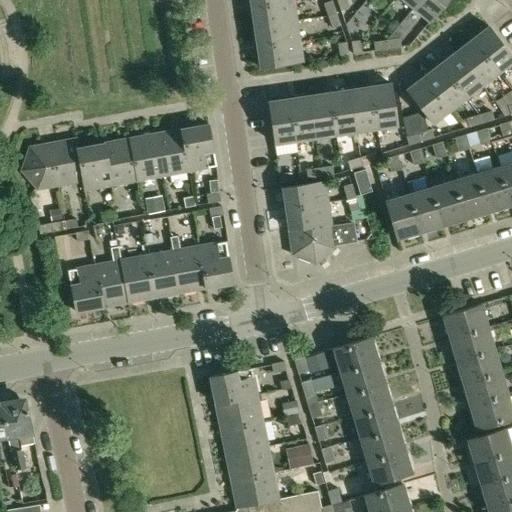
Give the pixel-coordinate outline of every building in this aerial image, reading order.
[(331,0),(323,3),(328,16),(336,12),(331,0)] [(349,7),(346,0),(337,0),(341,10),(349,7)] [(430,21),(447,0),(420,0),(414,8),(430,21)] [(294,1),(252,7),(255,27),(297,21),(294,1)] [(336,12),(328,16),(332,28),(341,25),(336,12)] [(255,27),(258,48),(300,42),(297,21),(255,27)] [(511,56),(489,26),(472,39),(498,71),(511,60),(511,56)] [(400,38),(393,39),(387,40),(389,49),(402,47),(400,38)] [(472,39),(456,51),(481,84),(498,71),(472,39)] [(352,42),(354,54),(363,53),(361,40),(352,42)] [(389,49),(387,40),(374,42),(376,51),(389,49)] [(303,62),(300,42),(258,48),(261,68),(303,62)] [(338,44),(340,56),(349,55),(347,42),(338,44)] [(481,84),(456,51),(439,63),(465,96),(481,84)] [(439,63),(423,76),(448,109),(465,96),(439,63)] [(432,121),(448,109),(423,76),(407,88),(432,121)] [(390,83),(370,86),(377,128),(397,125),(390,83)] [(377,128),(370,86),(350,90),(356,131),(377,128)] [(350,90),(329,93),(336,135),(356,131),(350,90)] [(336,135),(329,93),(309,96),(316,138),(336,135)] [(309,96),(289,100),(295,141),(316,138),(309,96)] [(275,144),(295,141),(289,100),(268,103),(275,144)] [(491,110),(479,114),(482,123),(494,120),(491,110)] [(422,112),(402,118),(405,136),(418,132),(421,141),(434,137),(431,128),(426,130),(422,112)] [(479,114),(466,119),(469,127),(482,123),(479,114)] [(503,138),(511,135),(511,131),(509,121),(499,124),(503,138)] [(207,124),(182,129),(189,170),(215,165),(207,124)] [(481,144),(491,141),(487,128),(477,131),(481,144)] [(163,175),(189,170),(182,129),(156,133),(163,175)] [(418,132),(405,136),(408,145),(421,141),(418,132)] [(130,138),(137,179),(163,175),(156,133),(130,138)] [(458,151),(469,148),(465,134),(454,137),(458,151)] [(83,189),(85,189),(78,147),(76,138),(50,143),(58,184),(81,180),(83,189)] [(111,184),(137,179),(130,138),(104,143),(111,184)] [(436,158),(446,155),(441,141),(432,144),(436,158)] [(58,184),(50,143),(29,147),(21,170),(37,188),(58,184)] [(111,184),(104,143),(78,147),(85,189),(111,184)] [(413,165),(423,162),(419,148),(409,150),(413,165)] [(360,157),(362,166),(375,162),(373,153),(360,157)] [(391,171),(401,168),(397,155),(387,157),(391,171)] [(350,170),(362,166),(360,157),(347,161),(350,170)] [(511,162),(498,166),(510,204),(511,203),(511,162)] [(332,165),(319,167),(321,176),(334,174),(332,165)] [(476,173),(487,211),(510,204),(498,166),(476,173)] [(308,178),(321,176),(319,167),(307,169),(308,178)] [(359,196),(372,192),(365,169),(353,173),(359,196)] [(294,181),(292,173),(280,175),(281,183),(294,181)] [(476,173),(453,180),(465,218),(487,211),(476,173)] [(216,180),(208,180),(209,193),(218,192),(216,180)] [(465,218),(453,180),(430,187),(442,225),(465,218)] [(282,188),(285,208),(327,202),(324,181),(282,188)] [(343,186),(346,198),(356,196),(352,183),(343,186)] [(430,187),(408,194),(419,232),(442,225),(430,187)] [(210,193),(205,194),(207,203),(219,201),(218,192),(210,193)] [(419,232),(408,194),(385,201),(397,239),(419,232)] [(193,196),(183,198),(185,207),(195,205),(193,196)] [(359,209),(356,196),(346,198),(350,211),(359,209)] [(162,199),(145,202),(148,214),(165,211),(162,199)] [(285,208),(289,229),(330,223),(327,202),(285,208)] [(141,205),(128,208),(130,217),(143,215),(141,205)] [(222,214),(220,206),(208,208),(209,217),(211,216),(213,229),(222,227),(219,215),(222,214)] [(65,230),(63,221),(60,208),(49,210),(52,223),(38,226),(40,235),(65,230)] [(114,219),(113,211),(101,213),(103,221),(114,219)] [(76,218),(63,221),(65,230),(78,227),(76,218)] [(330,223),(289,229),(293,255),(313,262),(318,262),(334,249),(334,245),(355,242),(353,224),(331,227),(330,223)] [(88,229),(75,233),(77,242),(90,239),(88,229)] [(152,233),(143,234),(144,243),(153,242),(152,233)] [(170,237),(172,251),(180,292),(206,288),(198,247),(180,250),(177,235),(170,237)] [(225,242),(198,247),(206,288),(232,283),(225,242)] [(113,262),(93,265),(101,306),(127,302),(120,261),(117,247),(110,249),(113,262)] [(146,256),(153,297),(180,292),(172,251),(146,256)] [(146,256),(120,261),(127,302),(153,297),(146,256)] [(75,311),(101,306),(93,265),(67,270),(75,311)] [(482,303),(443,315),(450,338),(489,326),(482,303)] [(450,338),(456,361),(495,349),(489,326),(450,338)] [(333,349),(339,371),(378,359),(371,337),(333,349)] [(502,372),(495,349),(456,361),(463,383),(502,372)] [(325,351),(305,358),(310,373),(330,366),(325,351)] [(309,371),(305,357),(294,360),(299,374),(309,371)] [(339,371),(342,379),(346,394),(385,382),(378,359),(339,371)] [(286,371),(284,363),(271,365),(273,374),(286,371)] [(210,378),(215,404),(257,396),(251,369),(210,378)] [(463,383),(470,406),(509,394),(502,372),(463,383)] [(300,383),(304,396),(315,393),(311,380),(300,383)] [(346,394),(353,416),(392,405),(385,382),(346,394)] [(511,405),(509,394),(470,406),(476,429),(511,418),(511,405)] [(262,422),(257,396),(215,404),(220,431),(262,422)] [(0,402),(1,405),(8,437),(15,470),(26,468),(21,445),(34,442),(27,414),(28,413),(28,412),(27,412),(25,404),(26,404),(25,402),(20,398),(0,402)] [(284,418),(286,417),(299,415),(296,400),(281,403),(284,418)] [(311,418),(322,415),(318,402),(307,405),(311,418)] [(0,465),(4,465),(0,446),(0,438),(8,437),(1,405),(0,404),(0,465)] [(399,427),(392,405),(353,416),(360,439),(399,427)] [(299,415),(286,417),(288,426),(300,423),(299,415)] [(220,431),(226,457),(267,449),(262,422),(220,431)] [(318,440),(328,437),(324,424),(314,427),(318,440)] [(360,439),(367,462),(405,450),(399,427),(360,439)] [(474,463),(511,451),(511,447),(506,428),(468,440),(474,463)] [(324,462),(335,459),(331,446),(320,449),(324,462)] [(226,457),(231,484),(273,475),(267,449),(226,457)] [(406,450),(367,462),(374,484),(412,472),(406,450)] [(511,451),(474,463),(481,485),(511,476),(511,451)] [(324,483),(320,471),(313,473),(316,485),(324,483)] [(236,510),(245,508),(257,506),(269,503),(278,501),(273,475),(231,484),(236,510)] [(511,476),(481,485),(488,508),(511,500),(511,476)] [(364,496),(368,511),(386,511),(409,505),(403,484),(364,496)] [(331,505),(333,504),(341,502),(336,487),(327,490),(331,505)] [(324,511),(323,507),(320,508),(317,494),(305,496),(307,511),(324,511)] [(307,511),(305,496),(293,499),(295,511),(307,511)] [(281,501),(283,511),(295,511),(293,499),(281,501)] [(488,511),(511,511),(511,500),(488,508),(488,511)] [(283,511),(281,501),(278,501),(269,503),(270,511),(283,511)] [(270,511),(269,503),(257,506),(258,511),(270,511)]
